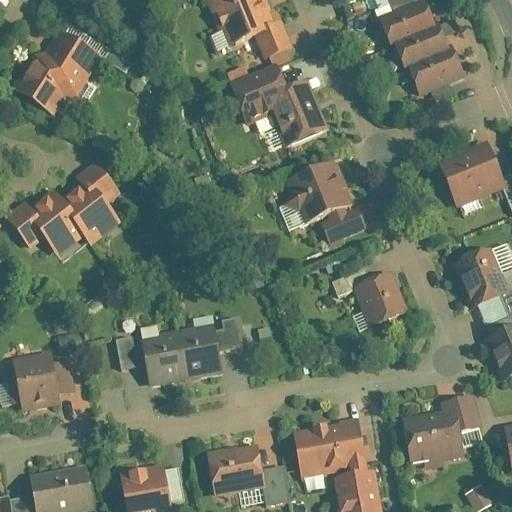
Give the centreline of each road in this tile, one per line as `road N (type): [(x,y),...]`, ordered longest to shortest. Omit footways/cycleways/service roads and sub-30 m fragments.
road 1 (residential): [(254,406),(428,365),(448,340),(371,162)]
road 2 (residential): [(0,454),(254,406)]
road 3 (residential): [(371,162),(305,0)]
road 4 (residential): [(371,162),(511,105)]
